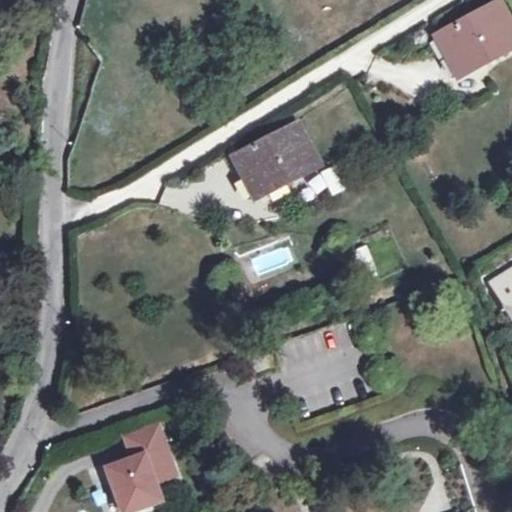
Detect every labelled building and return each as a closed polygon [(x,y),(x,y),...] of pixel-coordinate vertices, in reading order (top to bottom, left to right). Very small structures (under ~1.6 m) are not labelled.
[(461,78),(511,49),(511,32),(498,6),(439,38),(461,78)] [(258,199),(316,169),(294,129),(236,159),(258,199)] [(304,209),(343,191),(333,168),(294,186),(304,209)] [(355,276),(371,275),(370,248),(353,248),(355,276)] [(511,272),(489,287),(511,323),(511,272)] [(308,330),(309,346),(351,344),(350,328),(308,330)] [(157,483),(177,475),(160,425),(126,437),(134,459),(108,468),(124,511),(130,511),(163,501),(157,483)] [(313,511),(476,511),(461,466),(313,511)]
